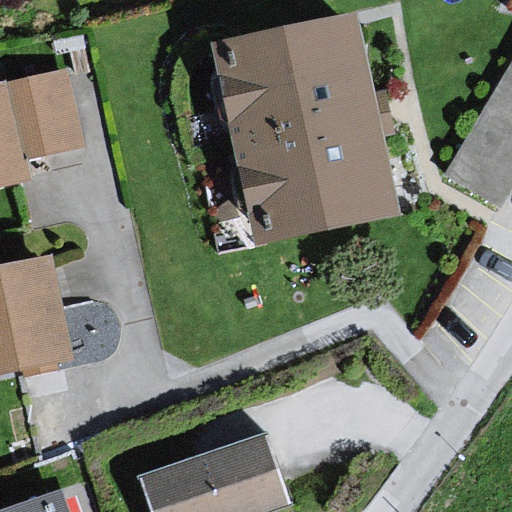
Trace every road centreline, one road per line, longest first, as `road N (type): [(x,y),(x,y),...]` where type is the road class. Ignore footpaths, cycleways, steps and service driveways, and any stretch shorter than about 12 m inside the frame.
road 1 (unknown): [(456,396),(389,309),(159,395),(101,155)]
road 2 (residential): [(511,309),(382,511)]
